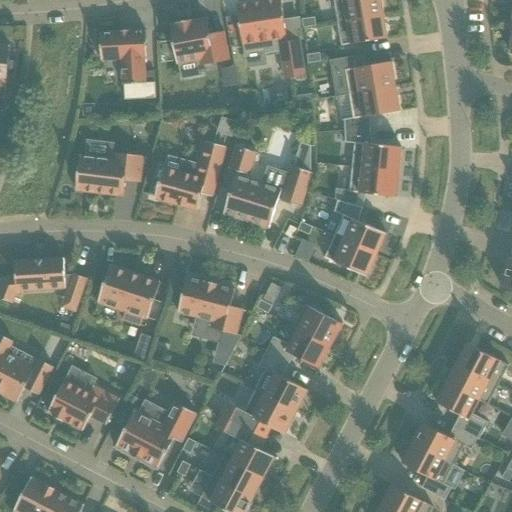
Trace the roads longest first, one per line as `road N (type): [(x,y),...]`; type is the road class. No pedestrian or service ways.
road 1 (residential): [(0,238),(86,232),(172,239),(270,266),(407,326)]
road 2 (residential): [(407,326),(312,511)]
road 3 (residential): [(456,78),(456,177),(431,283)]
road 4 (residential): [(171,511),(0,422)]
road 5 (residential): [(128,0),(0,12)]
